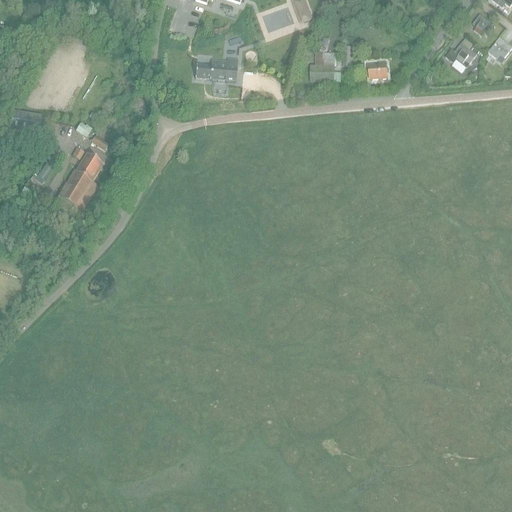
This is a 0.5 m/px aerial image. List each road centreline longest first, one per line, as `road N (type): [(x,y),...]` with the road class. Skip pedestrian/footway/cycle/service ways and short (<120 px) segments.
road 1 (unclassified): [(162,130),(511,93)]
road 2 (unclassified): [(0,351),(112,236),(162,130)]
road 3 (unclassified): [(162,130),(153,86),(163,0)]
